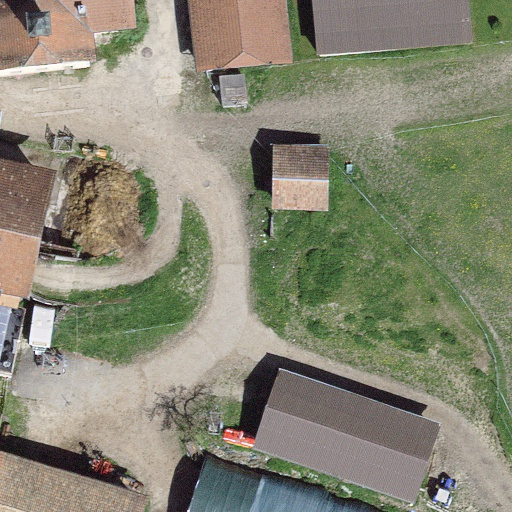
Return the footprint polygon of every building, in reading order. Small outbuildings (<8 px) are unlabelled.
[(130,29),(126,0),(0,0),(0,76),(88,67),(85,34),(130,29)] [(194,0),(202,72),(285,62),(278,0),(194,0)] [(329,0),(314,1),(319,57),(467,43),(463,0),(329,0)] [(222,107),(245,105),(243,77),(219,80),(222,107)] [(278,207),(324,207),(324,151),(279,151),(278,207)] [(0,375),(10,378),(27,297),(66,306),(76,260),(75,252),(32,243),(41,202),(0,192),(0,375)] [(281,379),(258,447),(411,499),(434,431),(281,379)] [(138,511),(139,507),(0,465),(0,511),(138,511)]
